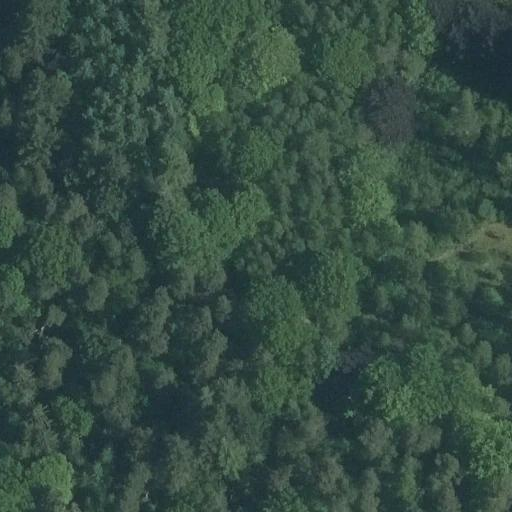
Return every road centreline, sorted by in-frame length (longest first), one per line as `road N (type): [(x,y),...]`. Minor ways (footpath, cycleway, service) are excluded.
road 1 (track): [(511,455),(104,199),(96,0)]
road 2 (track): [(446,0),(279,511)]
